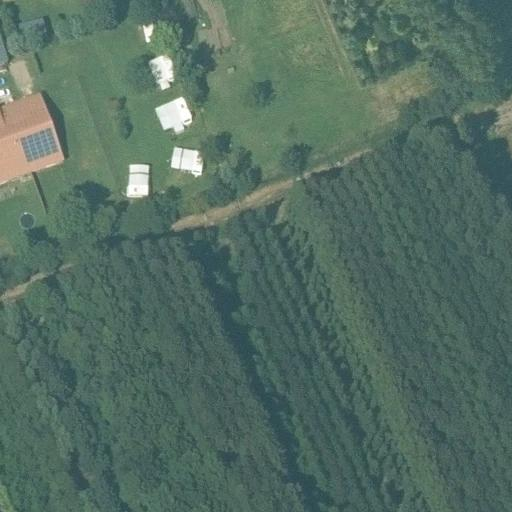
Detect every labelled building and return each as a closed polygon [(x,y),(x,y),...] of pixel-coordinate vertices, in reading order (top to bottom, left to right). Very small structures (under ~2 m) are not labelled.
[(43,25),(19,31),(23,44),(46,38),(43,25)] [(195,62),(192,51),(180,54),(183,66),(195,62)] [(164,59),(146,63),(151,85),(169,82),(164,59)] [(23,63),(12,67),(21,90),(32,86),(23,63)] [(39,97),(0,110),(0,187),(64,164),(39,97)] [(159,113),(164,132),(185,126),(179,107),(159,113)]
